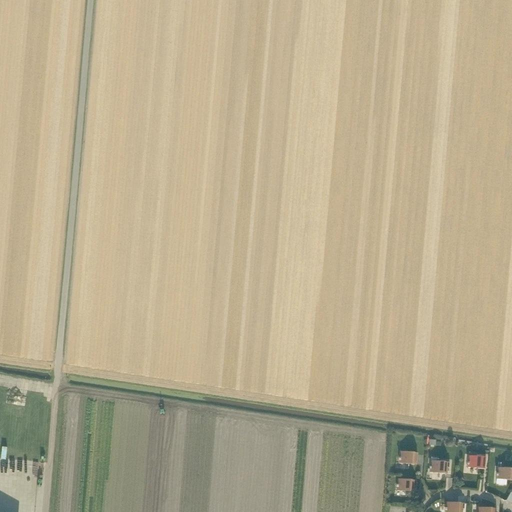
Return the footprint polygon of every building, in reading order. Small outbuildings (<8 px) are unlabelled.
[(407,453),(408,451),(402,451),(401,453),(400,452),(400,458),(399,458),(399,460),(399,464),(414,465),(414,463),(416,463),(417,454),(407,453)] [(475,457),(475,454),(469,453),(469,457),(468,462),(467,464),(468,464),(468,468),(483,469),(483,467),(485,467),(486,458),(475,457)] [(437,462),(437,459),(431,458),(431,462),(430,468),(430,467),(430,469),(430,470),(430,473),(445,474),(445,472),(447,472),(447,469),(449,469),(450,463),(437,462)] [(511,469),(498,468),(497,474),(496,476),(497,476),(496,485),(506,485),(506,486),(507,481),(511,481),(511,478),(511,469)] [(405,480),(405,478),(398,477),(397,486),(397,488),(397,491),(412,493),(412,490),(414,490),(414,487),(416,487),(416,481),(405,480)] [(464,510),(465,504),(446,503),(446,509),(445,509),(445,511),(446,511),(445,511),(462,511),(463,510),(464,510)]
